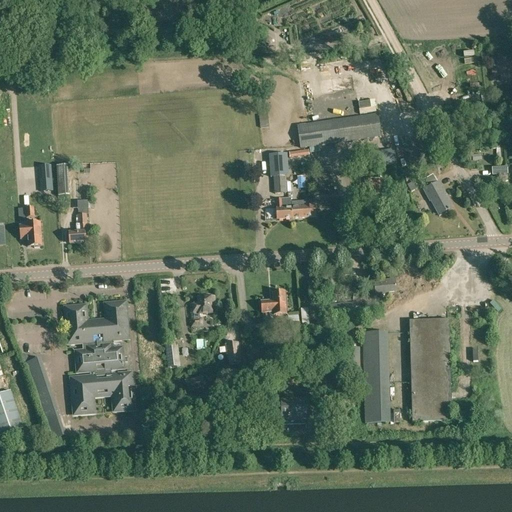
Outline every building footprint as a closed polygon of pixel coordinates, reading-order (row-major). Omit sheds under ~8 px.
[(501,76),(502,82),(511,81),(511,62),(506,63),(506,61),(496,62),(497,68),(492,69),(493,77),(501,76)] [(296,126),(299,150),(381,138),(377,114),(296,126)] [(259,116),(260,128),(269,127),(268,115),(259,116)] [(289,153),(290,159),(309,156),(308,150),(289,153)] [(395,151),(366,155),(369,171),(397,167),(395,151)] [(286,161),(270,162),(271,177),(273,177),(274,194),(287,193),(285,176),(288,176),(286,161)] [(56,167),(57,197),(69,197),(67,166),(56,167)] [(39,175),(40,193),(52,192),(51,175),(39,175)] [(306,178),(298,178),(298,190),(306,189),(306,178)] [(380,179),(366,181),(367,194),(382,193),(380,179)] [(414,182),(407,186),(411,193),(418,189),(414,182)] [(425,190),(424,190),(430,202),(431,201),(439,215),(451,208),(443,194),(444,194),(438,183),(437,183),(425,190)] [(275,200),(277,220),(295,219),(293,202),(291,203),(290,199),(275,200)] [(293,202),(295,219),(316,218),(315,201),(293,202)] [(26,217),(26,219),(35,218),(34,208),(25,209),(18,209),(19,217),(26,217)] [(76,233),(69,233),(70,245),(86,243),(85,239),(88,239),(87,215),(78,215),(78,219),(76,219),(77,225),(76,225),(76,233)] [(34,247),(34,249),(40,249),(40,247),(42,247),(40,224),(27,224),(27,226),(20,227),(21,240),(28,240),(28,248),(34,247)] [(374,282),(375,296),(388,294),(388,292),(397,292),(396,280),(374,282)] [(353,292),(353,301),(368,300),(367,291),(353,292)] [(273,301),(261,302),(262,313),(269,313),(269,316),(274,316),(286,315),(285,292),(272,293),(273,301)] [(190,319),(191,327),(202,327),(202,319),(199,319),(199,315),(212,314),(211,305),(214,305),(214,298),(197,299),(198,304),(191,304),(192,319),(190,319)] [(329,305),(330,316),(361,314),(360,302),(329,305)] [(85,307),(65,309),(68,345),(81,344),(82,351),(74,352),(76,375),(90,374),(90,376),(68,378),(72,418),(96,416),(95,400),(110,399),(112,414),(136,412),(132,373),(125,373),(123,347),(114,347),(113,341),(128,340),(125,304),(105,305),(107,321),(86,323),(85,307)] [(312,330),(314,340),(323,339),(322,329),(320,329),(319,324),(314,325),(314,321),(322,321),(321,308),(308,310),(308,309),(301,310),(302,329),(308,328),(309,329),(315,328),(315,329),(312,330)] [(283,338),(283,349),(291,348),(302,348),(302,338),(301,338),(300,322),(299,322),(299,316),(288,317),(289,338),(283,338)] [(409,322),(412,423),(452,422),(450,321),(409,322)] [(166,344),(168,368),(180,367),(178,343),(166,344)] [(228,355),(229,365),(240,364),(238,344),(225,345),(226,355),(228,355)] [(347,349),(347,369),(360,369),(359,348),(347,349)] [(44,422),(51,442),(67,437),(64,428),(63,429),(59,417),(60,416),(41,358),(25,364),(44,422)] [(185,381),(189,392),(205,386),(201,375),(199,376),(200,378),(188,382),(188,380),(185,381)] [(226,392),(230,402),(239,398),(235,388),(226,392)] [(257,391),(258,402),(267,402),(267,390),(257,391)] [(0,395),(0,437),(23,429),(10,392),(0,395)] [(282,401),(282,420),(309,419),(308,400),(292,401),(292,399),(288,399),(288,401),(282,401)]
